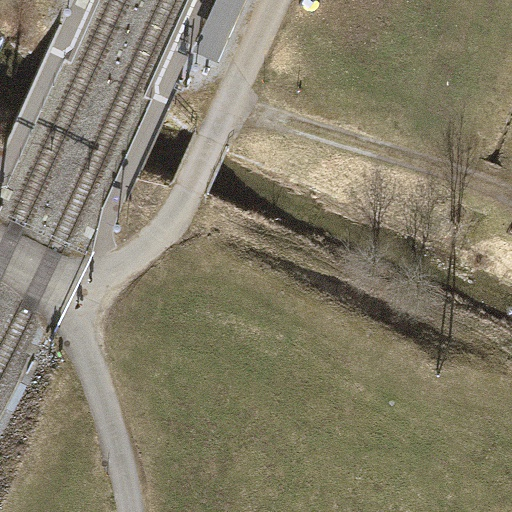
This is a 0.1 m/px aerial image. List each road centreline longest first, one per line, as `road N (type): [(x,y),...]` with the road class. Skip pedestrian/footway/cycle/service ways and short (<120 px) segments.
road 1 (residential): [(70,295),(142,253),(171,220),(275,0)]
road 2 (track): [(226,106),(475,184),(511,203)]
road 3 (residential): [(70,295),(131,511)]
